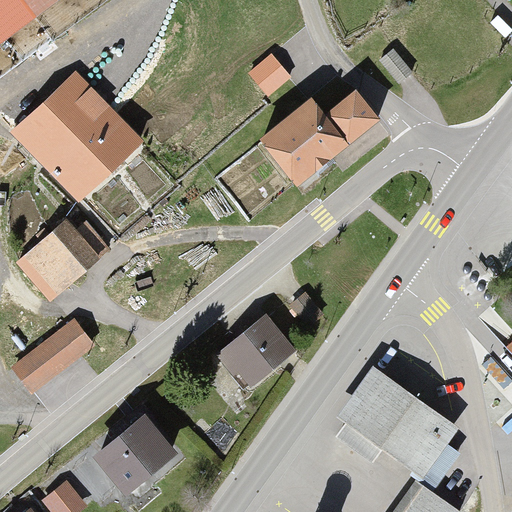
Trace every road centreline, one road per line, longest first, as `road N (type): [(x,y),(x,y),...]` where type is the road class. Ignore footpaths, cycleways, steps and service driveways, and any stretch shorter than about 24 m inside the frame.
road 1 (unclassified): [(426,147),(385,165),(0,482)]
road 2 (secondary): [(228,511),(395,280)]
road 3 (residential): [(395,280),(434,312),(456,344),(492,511)]
road 4 (unclassified): [(426,147),(339,64),(308,0)]
road 5 (secondary): [(395,280),(472,171)]
